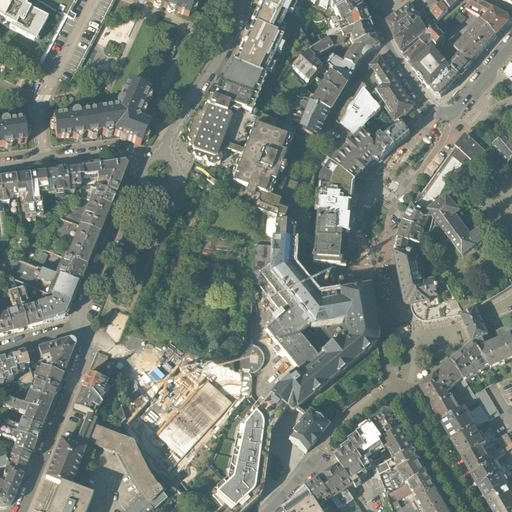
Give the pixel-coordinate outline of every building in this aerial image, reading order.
[(9,30),(35,43),(47,20),(24,8),(22,7),(23,5),(12,0),(0,0),(0,20),(11,26),(9,30)] [(156,0),(154,5),(174,14),(189,20),(197,0),(156,0)] [(276,36),(289,7),(292,2),(289,1),(288,0),(260,0),(258,5),(261,6),(259,10),(256,9),(251,21),(254,22),(249,32),(251,33),(250,36),(247,35),(244,42),(246,44),(244,48),(242,46),(238,54),(241,55),(239,59),(237,57),(233,65),(263,79),(282,38),(276,36)] [(335,9),(356,0),(321,0),(331,4),(335,9)] [(331,20),(334,27),(349,20),(348,16),(364,10),(359,3),(357,0),(356,0),(335,9),(339,17),(335,17),(333,18),(331,20)] [(414,0),(408,5),(415,13),(433,0),(414,0)] [(477,0),(471,0),(465,7),(479,15),(481,11),(492,8),(477,0)] [(442,2),(441,2),(430,11),(437,19),(446,11),(447,10),(442,2)] [(386,20),(394,36),(419,20),(420,19),(415,13),(408,5),(397,11),(386,20)] [(482,20),(496,34),(503,27),(509,22),(508,17),(501,13),(492,8),(481,11),(486,13),(486,15),(482,20)] [(436,28),(444,36),(445,36),(463,18),(459,12),(457,9),(436,28)] [(334,27),(327,30),(330,37),(341,32),(369,21),(366,14),(364,10),(348,16),(349,20),(334,27)] [(456,44),(454,46),(460,52),(469,63),(472,60),(482,49),(485,46),(496,34),(482,20),(480,18),(456,44)] [(425,30),(419,20),(394,36),(397,42),(401,51),(404,49),(425,30)] [(330,37),(327,38),(332,47),(344,40),(344,38),(346,37),(346,36),(350,34),(351,38),(347,40),(349,45),(376,35),(373,31),(370,23),(369,21),(341,32),(330,37)] [(419,40),(425,46),(432,40),(435,44),(444,36),(436,28),(434,26),(429,31),(425,35),(419,40)] [(349,45),(344,47),(326,65),(347,81),(358,62),(364,54),(378,46),(379,42),(376,35),(349,45)] [(291,68),(307,83),(312,79),(320,71),(322,68),(312,59),(332,47),(327,38),(311,47),(311,49),(300,58),(291,68)] [(425,46),(419,40),(403,54),(407,60),(410,65),(429,50),(425,46)] [(418,74),(430,89),(449,67),(432,47),(429,50),(410,65),(418,74)] [(449,67),(458,75),(468,65),(469,63),(460,52),(449,66),(450,67),(449,67)] [(382,99),(392,112),(389,114),(393,120),(397,117),(412,105),(407,97),(397,82),(382,60),(379,54),(369,64),(377,73),(375,75),(380,80),(378,82),(380,84),(371,93),(369,91),(368,92),(376,103),(382,99)] [(263,79),(233,65),(231,64),(228,72),(227,71),(224,79),(222,79),(219,86),(218,85),(215,93),(213,92),(210,100),(209,99),(206,107),(205,106),(204,110),(203,110),(202,110),(201,115),(198,116),(196,121),(194,122),(192,127),(193,128),(192,129),(189,134),(190,136),(188,141),(190,144),(188,147),(189,149),(188,149),(189,153),(191,156),(192,156),(195,161),(200,162),(204,161),(207,168),(212,169),(219,166),(221,161),(218,155),(224,152),(227,147),(228,147),(232,144),(237,146),(244,143),(246,138),(243,132),(249,129),(252,130),(240,162),(238,161),(232,176),(235,177),(232,184),(247,190),(244,195),(246,198),(250,200),(253,199),(254,196),(258,198),(258,200),(257,203),(259,207),(276,213),(276,218),(267,214),(265,238),(294,241),(295,232),(295,226),(295,225),(288,224),(289,222),(287,221),(295,199),(292,198),(298,184),(284,179),(285,176),(286,176),(286,175),(288,174),(289,173),(289,172),(288,170),(289,169),(286,168),(300,131),(292,128),(251,113),(264,79),(263,79)] [(430,89),(436,95),(438,94),(441,94),(449,85),(458,75),(449,67),(430,89)] [(303,99),(329,111),(345,84),(330,71),(325,78),(324,74),(320,71),(312,79),(314,81),(317,78),(323,83),(314,97),(311,96),(311,94),(302,89),(295,96),(303,99)] [(95,113),(99,136),(116,133),(140,147),(145,137),(150,127),(135,117),(148,94),(129,83),(115,110),(95,113)] [(355,134),(364,124),(379,107),(376,103),(368,92),(363,87),(352,105),(341,122),(355,134)] [(303,99),(292,128),(296,130),(300,131),(316,138),(322,123),(329,111),(303,99)] [(99,136),(95,113),(57,118),(60,141),(80,138),(99,136)] [(409,131),(402,122),(397,117),(393,120),(398,126),(385,135),(393,143),(396,141),(409,131)] [(24,120),(0,123),(0,146),(8,146),(27,143),(24,120)] [(329,161),(351,179),(357,173),(361,173),(364,170),(366,168),(365,165),(373,157),(375,158),(380,154),(369,141),(374,137),(368,131),(364,124),(355,134),(341,122),(336,130),(330,145),(338,152),(329,161)] [(393,143),(385,135),(383,137),(374,126),(368,131),(374,137),(369,141),(380,154),(381,156),(388,149),(393,143)] [(473,161),(486,152),(465,132),(455,145),(472,160),(473,161)] [(493,146),(508,164),(511,160),(511,147),(503,137),(493,146)] [(464,166),(472,160),(455,145),(454,146),(455,146),(449,153),(464,166)] [(438,200),(439,199),(441,193),(450,174),(464,166),(449,153),(422,191),(438,200)] [(351,179),(329,161),(323,169),(318,185),(317,213),(324,213),(324,215),(334,216),(334,231),(349,233),(349,232),(351,208),(351,202),(350,202),(349,202),(350,184),(353,182),(351,179)] [(124,163),(82,169),(84,179),(97,177),(97,182),(99,183),(97,188),(116,195),(121,184),(127,166),(124,163)] [(74,194),(74,189),(80,188),(80,179),(84,179),(82,169),(67,171),(69,194),(74,194)] [(508,179),(499,170),(490,179),(499,188),(508,179)] [(45,173),(47,195),(69,194),(67,171),(45,173)] [(30,176),(35,217),(43,216),(41,196),(47,195),(45,173),(30,176)] [(16,177),(18,199),(28,198),(24,205),(25,218),(35,217),(30,176),(16,177)] [(0,178),(0,183),(2,206),(10,206),(10,200),(18,199),(16,177),(0,178)] [(116,195),(97,188),(95,194),(92,193),(89,199),(111,208),(112,204),(116,195)] [(442,201),(439,199),(438,200),(422,191),(413,204),(412,204),(402,219),(429,234),(433,218),(428,212),(442,201)] [(442,201),(428,212),(433,218),(463,257),(488,239),(487,237),(486,237),(482,231),(481,229),(470,237),(455,217),(461,213),(460,213),(446,197),(442,201)] [(111,208),(89,199),(79,226),(101,235),(105,222),(111,208)] [(315,244),(313,261),(345,263),(347,254),(348,237),(349,233),(334,231),(334,216),(324,215),(324,213),(317,213),(315,238),(315,244)] [(429,234),(402,219),(397,235),(409,241),(409,239),(417,241),(417,242),(423,244),(426,245),(428,246),(428,243),(428,241),(427,238),(429,234)] [(101,235),(79,226),(66,258),(88,267),(94,252),(101,235)] [(315,238),(295,226),(295,232),(315,244),(315,238)] [(420,250),(423,244),(417,242),(417,241),(409,239),(409,241),(397,235),(394,251),(407,252),(407,251),(412,252),(414,252),(415,248),(420,250)] [(376,341),(377,338),(368,287),(354,290),(341,292),(340,289),(328,291),(329,294),(323,295),(293,257),(294,241),(265,238),(259,245),(256,245),(255,248),(254,249),(252,283),(254,283),(258,284),(284,315),(266,330),(298,370),(294,373),(293,371),(289,374),(291,375),(277,387),(269,396),(286,409),(288,411),(290,411),(291,412),(292,412),(294,411),(315,394),(316,394),(317,394),(319,393),(321,391),(320,389),(373,346),(375,343),(376,341)] [(38,249),(32,265),(41,268),(43,269),(49,252),(38,249)] [(407,252),(394,251),(405,303),(406,303),(406,302),(409,302),(410,302),(410,306),(429,302),(429,298),(434,297),(437,296),(436,290),(439,289),(438,286),(435,287),(434,280),(433,279),(426,281),(426,282),(422,283),(421,281),(422,280),(423,280),(423,279),(418,257),(416,257),(415,252),(414,252),(412,252),(407,251),(407,252)] [(38,279),(41,268),(32,265),(14,258),(10,257),(5,266),(1,276),(36,288),(38,279)] [(88,267),(66,258),(63,257),(55,274),(79,285),(85,273),(88,267)] [(78,288),(79,285),(55,274),(43,269),(41,268),(38,279),(53,286),(49,294),(53,296),(71,303),(78,288)] [(252,283),(250,283),(245,343),(236,342),(233,350),(231,357),(232,365),(234,372),(242,372),(240,395),(236,400),(239,402),(245,396),(246,397),(247,376),(252,376),(257,374),(262,371),(260,369),(262,365),(264,361),(264,358),(264,353),(261,349),(256,345),(250,344),(254,283),(252,283)] [(17,291),(27,329),(34,328),(42,325),(37,305),(30,307),(24,288),(17,291)] [(27,329),(17,291),(9,293),(14,311),(8,313),(13,333),(21,331),(27,329)] [(71,303),(53,296),(51,301),(37,305),(42,325),(56,321),(65,318),(71,303)] [(429,302),(410,306),(411,309),(412,311),(413,314),(415,316),(417,318),(419,319),(421,320),(424,321),(426,321),(428,321),(461,315),(461,316),(463,315),(455,302),(430,306),(429,302)] [(464,321),(474,341),(482,338),(487,335),(478,315),(475,308),(463,315),(461,316),(462,317),(462,318),(464,321)] [(0,336),(5,336),(13,333),(8,313),(0,315),(0,336)] [(486,346),(482,338),(474,341),(473,341),(488,365),(490,368),(496,365),(511,359),(511,358),(511,338),(511,335),(496,341),(486,346)] [(39,349),(41,359),(49,358),(52,363),(47,369),(63,375),(70,358),(75,346),(76,343),(74,339),(70,338),(68,339),(38,348),(39,349)] [(473,341),(451,360),(464,380),(488,365),(473,341)] [(25,353),(28,364),(42,361),(41,359),(39,349),(25,353)] [(96,352),(87,375),(99,380),(108,357),(96,352)] [(25,353),(12,356),(18,377),(20,385),(32,382),(33,378),(28,364),(25,353)] [(12,356),(0,359),(0,364),(5,385),(13,383),(13,378),(18,377),(12,356)] [(420,388),(440,423),(460,411),(455,402),(452,398),(450,399),(446,392),(455,384),(463,397),(471,392),(464,380),(451,360),(420,388)] [(39,370),(37,369),(33,378),(40,381),(58,387),(62,379),(63,375),(47,369),(41,367),(39,370)] [(169,471),(232,403),(207,380),(196,392),(186,383),(189,380),(179,371),(131,423),(142,433),(142,441),(144,447),(148,452),(169,471)] [(92,394),(99,402),(103,399),(101,396),(107,383),(99,380),(87,375),(81,389),(92,394)] [(32,382),(29,392),(52,401),(56,391),(58,387),(40,381),(33,378),(32,382)] [(88,414),(91,415),(94,408),(97,409),(98,407),(101,405),(99,402),(92,394),(81,389),(73,408),(88,414)] [(483,389),(473,395),(477,401),(479,406),(489,421),(498,415),(483,389)] [(52,401),(29,392),(24,404),(47,414),(49,411),(52,401)] [(463,397),(455,402),(460,411),(465,408),(477,401),(473,395),(471,392),(463,397)] [(243,427),(232,480),(211,498),(221,509),(218,511),(244,511),(245,511),(257,500),(261,496),(262,490),(268,450),(269,438),(270,434),(272,429),(275,425),(286,409),(269,396),(243,427)] [(25,414),(23,420),(42,428),(46,417),(47,414),(24,404),(10,398),(2,406),(25,414)] [(486,422),(489,421),(479,406),(467,413),(465,408),(460,411),(440,423),(452,442),(486,422)] [(121,408),(111,417),(118,425),(125,418),(121,408)] [(300,425),(288,439),(306,453),(328,426),(319,419),(309,411),(303,418),(302,418),(298,423),(300,425)] [(385,411),(370,423),(382,440),(383,439),(400,429),(391,412),(388,412),(385,411)] [(74,446),(84,450),(87,442),(94,426),(97,418),(91,415),(88,414),(74,446)] [(38,437),(42,428),(23,420),(19,426),(1,419),(1,428),(37,440),(38,437)] [(486,422),(452,442),(457,451),(462,460),(493,441),(496,439),(486,422)] [(358,432),(356,434),(366,449),(362,452),(367,460),(370,458),(380,452),(384,449),(383,448),(379,441),(382,440),(370,423),(368,425),(367,424),(359,429),(360,431),(358,432)] [(133,442),(94,426),(87,442),(119,455),(130,476),(144,498),(153,511),(167,499),(152,480),(140,459),(133,442)] [(35,443),(37,440),(1,428),(3,435),(17,442),(14,448),(31,455),(35,443)] [(389,451),(393,459),(412,450),(400,429),(383,439),(388,449),(389,451)] [(340,465),(354,486),(360,482),(358,479),(366,473),(365,470),(370,467),(369,464),(367,460),(362,452),(366,449),(356,434),(349,440),(349,444),(346,446),(342,448),(344,451),(337,457),(340,465)] [(510,463),(511,466),(511,444),(506,434),(496,440),(501,448),(510,463)] [(70,444),(61,441),(45,478),(60,485),(48,511),(86,511),(92,497),(69,488),(84,450),(74,446),(70,444)] [(493,441),(462,460),(471,475),(505,455),(501,448),(498,450),(493,441)] [(14,458),(28,464),(29,460),(31,455),(14,448),(10,457),(14,458)] [(386,463),(389,468),(395,465),(397,470),(418,460),(412,450),(393,459),(390,461),(386,463)] [(511,467),(511,466),(505,455),(471,475),(479,487),(500,475),(511,467)] [(383,456),(373,462),(375,467),(386,463),(383,456)] [(9,469),(23,475),(25,471),(28,464),(14,458),(9,469)] [(397,470),(406,484),(408,483),(426,473),(418,460),(397,470)] [(373,462),(369,464),(370,467),(376,479),(380,477),(379,475),(376,468),(375,467),(373,462)] [(376,468),(379,475),(390,470),(389,468),(386,463),(375,467),(376,468)] [(319,480),(333,500),(339,509),(354,500),(348,491),(352,488),(354,486),(340,465),(338,467),(330,472),(323,478),(319,480)] [(0,509),(3,509),(6,509),(10,506),(13,502),(23,475),(9,469),(6,468),(3,477),(7,478),(5,485),(3,482),(0,482),(0,481),(0,509)] [(390,470),(379,475),(380,477),(384,489),(379,493),(383,507),(390,505),(386,496),(406,484),(397,470),(391,473),(390,470)] [(426,473),(408,483),(413,492),(418,499),(436,489),(426,473)] [(508,488),(500,475),(479,487),(486,501),(506,489),(508,488)] [(332,511),(327,504),(333,500),(319,480),(310,486),(306,488),(322,511),(332,511)] [(386,496),(390,505),(396,501),(406,496),(413,492),(408,483),(406,484),(386,496)] [(295,505),(285,511),(322,511),(306,488),(294,502),(295,505)] [(448,511),(436,489),(418,499),(416,501),(422,511),(448,511)] [(492,511),(511,511),(511,498),(506,489),(486,501),(492,511)] [(413,492),(406,496),(411,503),(416,501),(418,499),(413,492)] [(128,511),(152,511),(153,511),(144,498),(128,511)] [(394,511),(400,509),(396,501),(390,505),(391,511),(394,511)] [(422,511),(416,501),(411,503),(400,509),(394,511),(422,511)]
